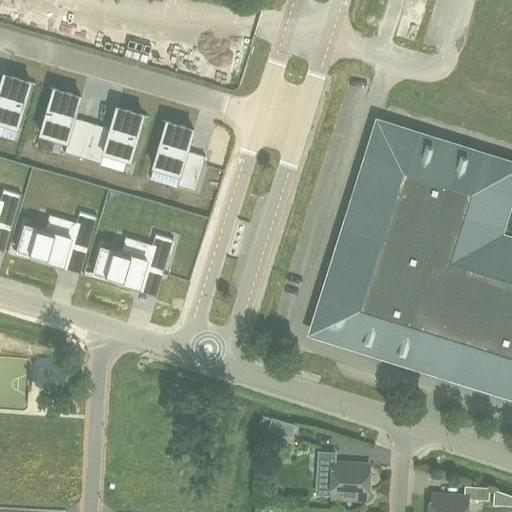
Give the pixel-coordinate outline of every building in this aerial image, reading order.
[(143,42),(145,20),(102,16),(99,38),(143,42)] [(189,27),(183,50),(197,53),(196,55),(220,61),(216,77),(230,80),(239,38),(189,27)] [(0,122),(17,128),(31,81),(4,74),(0,87),(0,122)] [(93,122),(75,117),(81,96),(54,88),(40,134),(67,142),(65,151),(83,157),(93,122)] [(111,127),(93,122),(83,157),(101,162),(103,153),(130,161),(144,115),(117,107),(111,127)] [(206,155),(188,150),(194,129),(167,121),(153,167),(180,175),(177,184),(195,190),(206,155)] [(314,333),(511,393),(511,241),(497,237),(511,189),(511,165),(379,125),(314,333)] [(0,226),(11,230),(21,195),(3,190),(0,200),(0,226)] [(25,225),(17,252),(41,259),(63,265),(69,246),(87,252),(97,217),(80,212),(76,223),(76,224),(71,239),(46,231),(44,231),(25,225)] [(119,250),(125,235),(116,231),(110,246),(119,250)] [(101,247),(94,274),(118,281),(140,288),(145,269),(163,274),(173,239),(156,234),(152,245),(152,246),(147,261),(122,253),(120,253),(101,247)] [(271,418),(268,430),(292,437),(295,425),(271,418)] [(369,467),(335,465),(335,453),(319,452),(317,481),(332,482),(331,496),(368,498),(368,485),(372,482),(372,475),(369,472),(369,467)] [(473,487),(472,500),(489,501),(490,488),(473,487)] [(432,497),(432,501),(428,504),(428,511),(467,511),(468,499),(432,497)]
